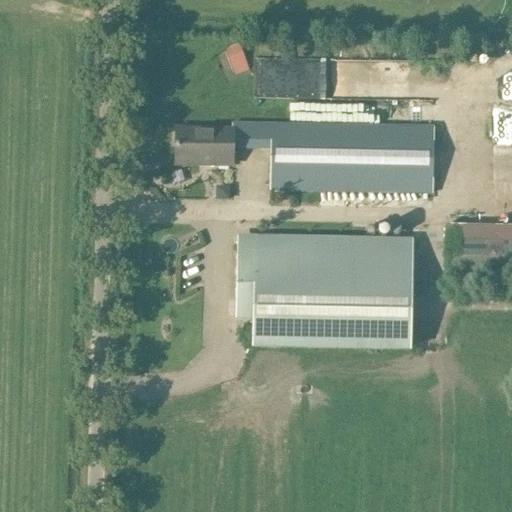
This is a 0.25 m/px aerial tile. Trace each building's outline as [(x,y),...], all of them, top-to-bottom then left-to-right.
[(232,41),(219,48),(233,76),(247,68),(232,41)] [(511,110),(481,110),(480,144),(511,144),(511,110)] [(269,193),(319,194),(432,196),(434,128),(231,124),(231,131),(176,130),(175,162),(206,162),(206,166),(232,167),(233,150),(270,151),(269,193)] [(411,247),(319,245),(238,243),(236,320),(254,320),(253,345),(409,348),(411,247)] [(511,293),(511,244),(444,243),(443,292),(511,293)]
